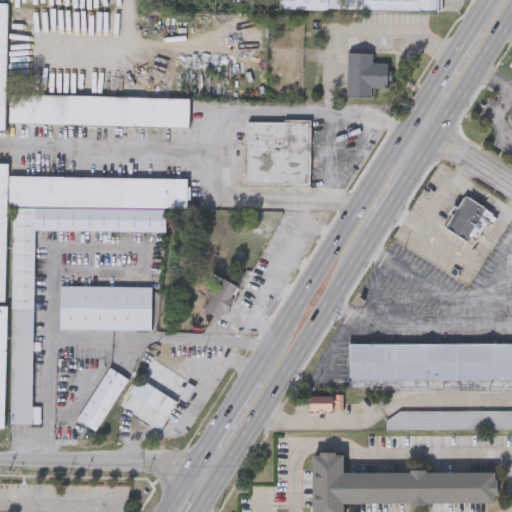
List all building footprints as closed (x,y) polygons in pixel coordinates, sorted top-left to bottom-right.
[(437,0),(437,10),(302,8),(302,0),(437,0)] [(0,131),(7,132),(9,5),(0,4),(0,131)] [(344,94),(345,51),(371,51),(371,61),(385,61),(385,86),(372,86),(372,95),(344,94)] [(189,95),(188,125),(7,122),(8,92),(189,95)] [(245,183),(246,120),(309,120),(309,184),(245,183)] [(0,303),(7,303),(8,165),(0,164),(0,303)] [(12,205),(8,205),(8,174),(187,176),(187,207),(165,207),(12,205)] [(498,217),(493,224),(488,221),(477,238),(472,234),(468,241),(446,226),(453,216),(450,214),(455,206),(458,208),(466,197),(498,217)] [(165,207),(165,231),(34,229),(31,423),(9,423),(12,205),(165,207)] [(238,286),(226,310),(223,309),(218,318),(203,310),(220,277),(238,286)] [(59,328),(59,284),(151,286),(150,329),(59,328)] [(8,308),(0,307),(0,429),(6,430),(8,308)] [(511,378),(348,380),(347,343),(511,342),(511,378)] [(127,378),(93,429),(74,417),(108,366),(127,378)] [(131,391),(141,375),(177,400),(167,415),(131,391)] [(345,397),(311,397),(311,413),(345,413),(345,397)] [(511,428),(385,428),(385,410),(511,410),(511,428)] [(311,511),(311,451),(341,451),(341,471),(494,471),(494,501),(341,501),(341,511),(311,511)]
